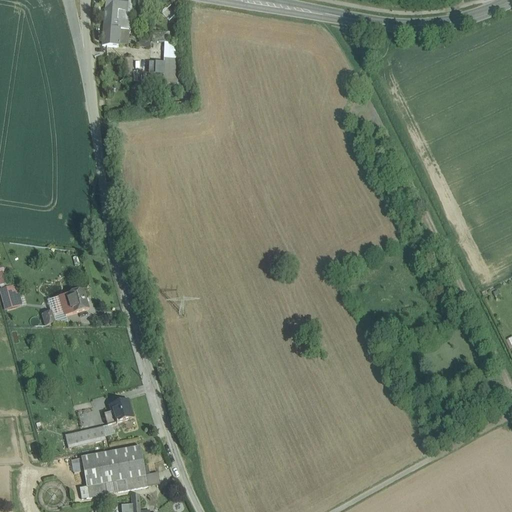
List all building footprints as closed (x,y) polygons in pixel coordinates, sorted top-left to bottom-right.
[(127,0),(105,0),(104,29),(103,36),(119,37),(119,30),(125,31),(127,0)] [(170,34),(151,32),(151,43),(164,44),(163,90),(176,90),(175,60),(176,54),(173,54),(173,45),(170,44),(170,34)] [(119,37),(103,36),(103,47),(110,47),(118,48),(119,37)] [(2,292),(6,308),(16,305),(12,289),(6,291),(2,292)] [(83,291),(60,298),(66,317),(89,311),(83,291)] [(52,313),(42,316),(45,328),(56,324),(52,313)] [(126,402),(111,407),(113,415),(116,425),(132,420),(126,402)] [(111,415),(104,417),(107,427),(116,425),(113,415),(111,416),(111,415)] [(102,428),(65,437),(68,450),(105,441),(102,428)] [(140,449),(81,460),(86,489),(106,486),(116,484),(145,478),(140,449)] [(145,478),(116,484),(118,494),(147,488),(145,478)] [(106,486),(86,489),(88,499),(108,496),(106,486)] [(86,489),(79,490),(81,501),(88,499),(86,489)]
